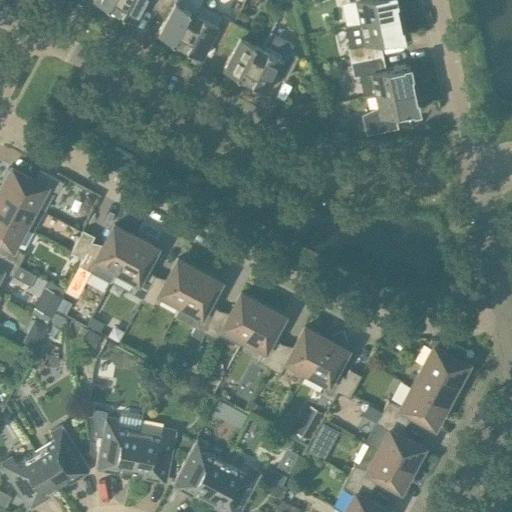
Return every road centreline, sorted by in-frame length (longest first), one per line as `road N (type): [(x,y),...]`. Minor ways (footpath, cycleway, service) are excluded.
road 1 (residential): [(506,315),(363,323),(0,120)]
road 2 (residential): [(475,173),(304,177),(35,34)]
road 3 (residential): [(438,0),(475,173)]
road 4 (residential): [(506,315),(475,173)]
